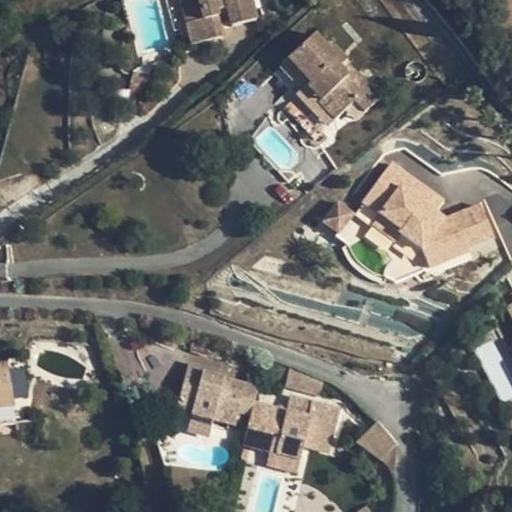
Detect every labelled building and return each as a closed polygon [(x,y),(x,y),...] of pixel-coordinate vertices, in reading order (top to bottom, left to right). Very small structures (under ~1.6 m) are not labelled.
[(180,0),(187,25),(204,20),(198,0),(180,0)] [(187,25),(192,46),(223,38),(219,23),(216,12),(228,9),(231,20),(233,27),(256,20),(251,0),(198,0),(204,20),(187,25)] [(216,12),(219,23),(231,20),(228,9),(216,12)] [(354,103),(364,114),(381,99),(345,63),(347,61),(334,47),(330,51),(315,36),(288,61),(311,85),(307,89),(321,103),(318,105),(334,122),(354,103)] [(450,218),(438,210),(417,195),(423,187),(392,164),(363,204),(402,232),(400,235),(430,269),(470,252),(469,249),(494,238),(481,205),(450,218)] [(417,195),(438,210),(444,202),(423,187),(417,195)] [(0,409),(13,408),(7,364),(0,364),(0,409)] [(341,410),(291,397),(287,411),(255,403),(262,376),(249,373),(246,384),(219,377),(221,372),(189,364),(176,411),(179,411),(191,415),(214,421),(236,426),(239,413),(251,416),(243,446),(270,453),(300,461),(303,447),(307,434),(333,441),(341,410)] [(302,391),(307,372),(290,367),(285,386),(302,391)] [(12,370),(14,397),(27,397),(25,369),(12,370)] [(302,391),(318,395),(323,379),(307,372),(302,391)] [(165,423),(175,425),(179,411),(176,411),(169,409),(165,423)] [(214,421),(191,415),(187,431),(209,438),(214,421)] [(396,446),(378,423),(358,441),(381,460),(396,446)] [(329,454),(333,441),(307,434),(303,447),(329,454)] [(270,453),(266,467),(296,475),(300,461),(270,453)]
